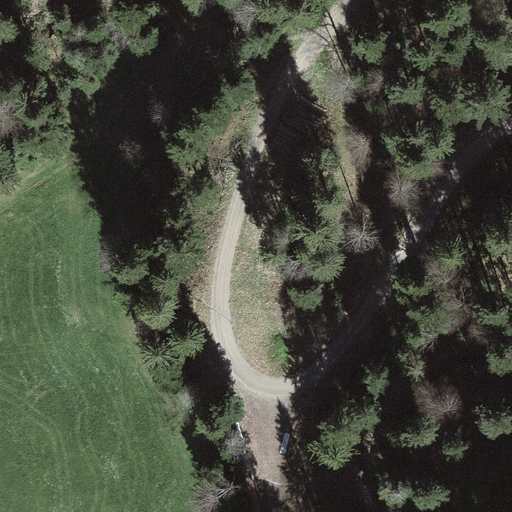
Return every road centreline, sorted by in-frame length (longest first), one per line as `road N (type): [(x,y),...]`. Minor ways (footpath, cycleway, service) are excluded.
road 1 (track): [(356,0),(290,76),(231,219),(220,326),(245,376),(272,388),(322,370),(458,170),(511,122)]
road 2 (track): [(0,205),(103,114),(208,37),(298,9),(346,12)]
road 3 (track): [(276,511),(272,388)]
